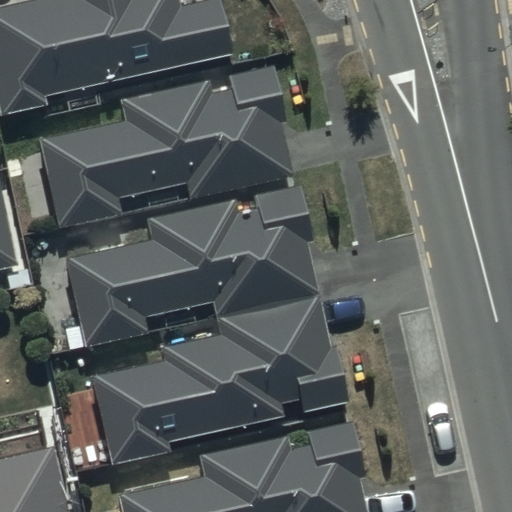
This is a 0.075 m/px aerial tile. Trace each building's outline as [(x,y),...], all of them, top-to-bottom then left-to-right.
[(13,0),(0,3),(0,115),(46,105),(44,93),(228,53),(216,0),(191,0),(177,3),(176,0),(13,0)] [(120,108),(36,127),(58,227),(117,214),(112,188),(185,172),(189,194),(230,185),(250,181),(287,173),(273,110),(282,108),(270,53),(225,63),(228,78),(211,82),(208,68),(116,89),(120,108)] [(230,185),(189,194),(142,206),(146,226),(62,246),(85,343),(146,329),(140,307),(209,291),(213,307),(313,283),(300,231),(310,229),(296,171),(287,173),(250,181),(254,196),(234,201),(230,185)] [(313,283),(213,307),(216,320),(160,333),(163,348),(87,366),(110,463),(170,449),(166,433),(281,406),(279,396),(297,392),(299,401),(346,390),(332,331),(324,333),(313,283)] [(200,463),(114,481),(120,511),(364,511),(354,465),(358,464),(348,411),(304,419),(307,432),(286,437),(284,424),(195,442),(200,463)] [(0,511),(68,511),(52,437),(0,449),(0,511)]
